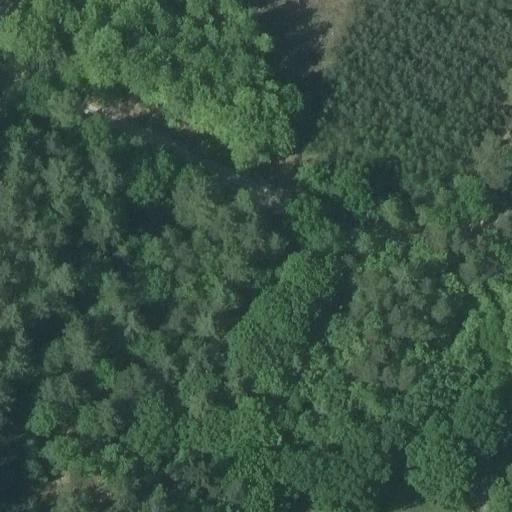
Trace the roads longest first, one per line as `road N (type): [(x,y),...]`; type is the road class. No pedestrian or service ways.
road 1 (track): [(511,217),(415,239),(370,236),(11,72)]
road 2 (track): [(511,324),(493,354),(491,511)]
